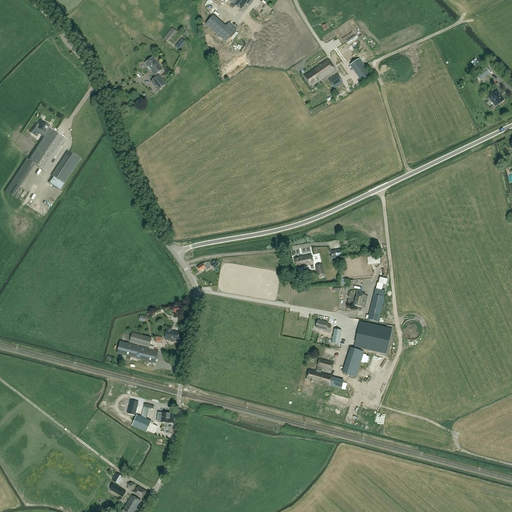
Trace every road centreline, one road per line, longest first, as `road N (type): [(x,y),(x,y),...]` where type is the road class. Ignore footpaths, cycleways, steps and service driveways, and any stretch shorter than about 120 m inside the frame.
road 1 (unclassified): [(175,251),(296,225),(511,125)]
road 2 (unclassified): [(175,251),(138,196),(89,69),(29,0)]
road 3 (unclassified): [(140,511),(175,447),(196,300),(175,251)]
road 4 (track): [(397,328),(381,187)]
